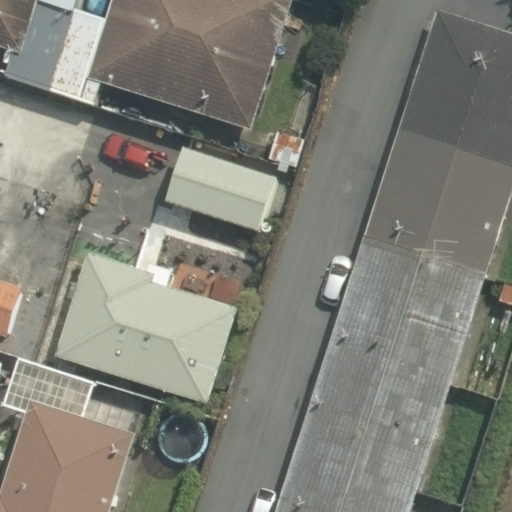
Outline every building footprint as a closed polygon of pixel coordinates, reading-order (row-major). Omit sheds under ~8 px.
[(254,134),(294,0),(116,0),(110,21),(43,1),(43,0),(0,0),(0,55),(10,59),(4,81),(95,109),(102,89),(254,134)] [(511,37),(440,15),(280,511),(413,511),(511,207),(511,37)] [(6,174),(94,202),(119,124),(31,96),(6,174)] [(305,139),(277,130),(267,162),(296,171),(305,139)] [(283,177),(184,143),(164,199),(264,233),(283,177)] [(0,337),(8,340),(24,292),(0,283),(0,337)] [(511,308),(511,289),(507,288),(503,306),(511,308)] [(71,358),(87,312),(44,298),(29,345),(35,347),(29,364),(58,374),(65,356),(71,358)] [(0,511),(116,511),(140,439),(131,436),(137,418),(93,404),(98,387),(58,374),(29,364),(24,363),(9,409),(30,416),(3,500),(0,498),(0,511)] [(472,445),(486,400),(473,396),(458,441),(472,445)]
